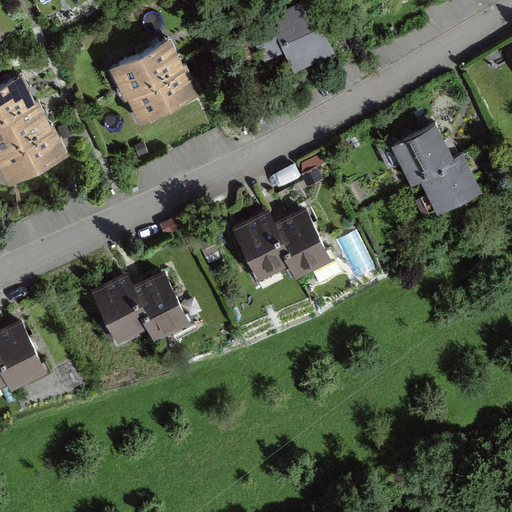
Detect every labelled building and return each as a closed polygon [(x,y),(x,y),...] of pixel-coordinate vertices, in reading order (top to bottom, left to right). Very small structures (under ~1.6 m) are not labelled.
[(312,0),(298,0),(245,26),(259,56),(285,43),(296,66),(335,46),(312,0)] [(172,34),(112,65),(127,94),(130,92),(187,63),(172,34)] [(187,63),(130,92),(144,120),(204,90),(190,62),(187,63)] [(24,70),(0,82),(0,119),(39,99),(24,70)] [(39,99),(0,119),(0,153),(56,126),(42,98),(39,99)] [(211,124),(197,98),(122,137),(135,163),(211,124)] [(457,155),(438,118),(393,140),(412,177),(421,172),(457,155)] [(59,124),(56,126),(0,153),(0,157),(11,180),(72,149),(59,124)] [(457,155),(421,172),(439,208),(483,186),(466,150),(457,155)] [(309,205),(275,221),(294,261),(300,272),(313,266),(334,256),(309,205)] [(268,207),(234,224),(260,277),(294,261),(275,221),(268,207)] [(178,213),(160,221),(167,234),(184,225),(178,213)] [(210,230),(197,237),(210,262),(223,256),(210,230)] [(334,256),(313,266),(320,280),(343,269),(336,255),(334,256)] [(166,268),(133,285),(151,321),(159,336),(192,319),(166,268)] [(120,338),(151,321),(133,285),(126,272),(94,288),(120,338)] [(24,317),(0,328),(0,349),(13,377),(17,384),(49,368),(24,317)] [(0,349),(0,384),(13,379),(13,377),(0,349)]
